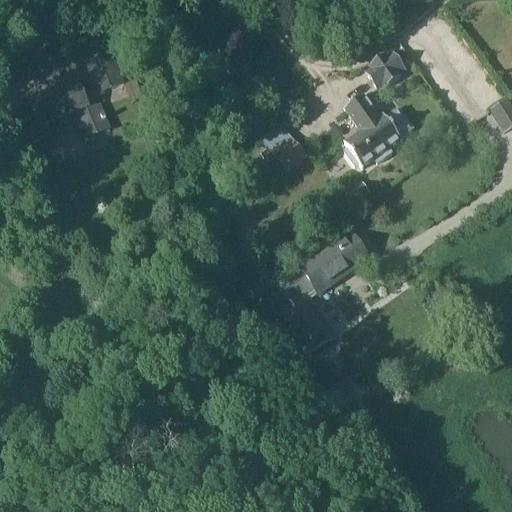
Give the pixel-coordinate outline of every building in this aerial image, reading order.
[(387,58),(384,55),(369,66),(372,69),(365,74),(376,89),(404,68),(393,53),(387,58)] [(110,131),(96,97),(124,86),(111,54),(84,65),(88,74),(17,104),(33,143),(46,138),(43,129),(75,116),(85,141),(110,131)] [(346,145),(344,146),(348,151),(344,154),(355,168),(359,166),(362,171),(363,170),(363,169),(374,161),(377,165),(392,155),(389,151),(400,143),(401,142),(383,117),(382,118),(382,119),(379,121),(364,100),(364,99),(363,98),(344,112),(345,113),(361,134),(346,145)] [(281,118),(260,135),(290,170),(310,153),(281,118)] [(368,260),(353,238),(278,289),(291,309),(277,319),(300,351),(328,332),(306,300),(316,293),(317,295),(368,260)] [(269,295),(241,315),(252,330),(279,310),(269,295)]
